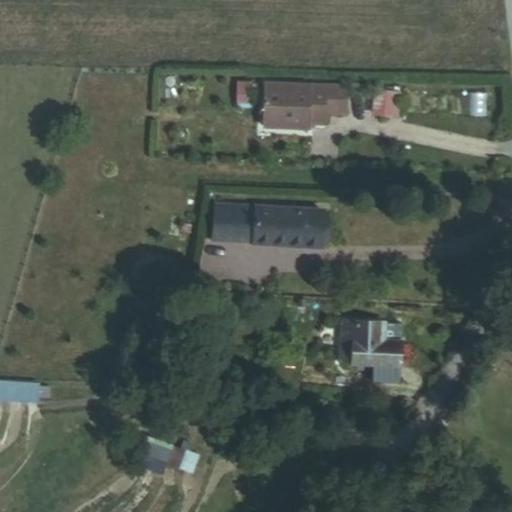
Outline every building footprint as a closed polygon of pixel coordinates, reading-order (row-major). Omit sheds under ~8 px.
[(370,114),(398,116),(400,89),(372,87),(370,114)] [(350,93),(270,88),(267,126),(314,129),(314,124),(331,125),(332,113),(349,114),(350,93)] [(253,93),(240,91),(239,102),(252,103),(253,93)] [(321,215),(216,206),(213,241),(318,249),(321,215)] [(385,326),(341,323),(338,363),(370,365),(369,381),(399,383),(402,345),(384,344),(385,326)] [(403,328),(385,326),(384,344),(402,345),(403,328)] [(0,398),(39,401),(40,381),(0,378),(0,398)] [(162,471),(171,443),(145,434),(135,462),(162,471)] [(192,471),(199,453),(177,445),(170,463),(192,471)]
